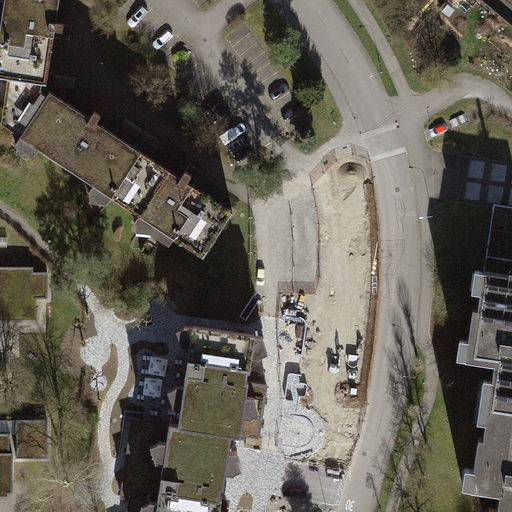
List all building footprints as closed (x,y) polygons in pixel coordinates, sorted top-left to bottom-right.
[(7,0),(0,50),(0,103),(7,107),(46,91),(59,0),(7,0)] [(147,156),(46,91),(7,107),(3,128),(116,203),(147,156)] [(202,259),(233,212),(147,156),(116,203),(202,259)] [(511,206),(492,203),(481,274),(511,278),(511,206)] [(0,314),(33,315),(33,298),(48,298),(48,272),(33,272),(33,267),(0,267),(0,314)] [(511,279),(481,274),(473,272),(457,359),(495,366),(487,409),(511,413),(511,279)] [(257,341),(188,331),(180,335),(185,347),(195,349),(189,390),(180,388),(171,393),(177,406),(186,408),(184,422),(235,430),(246,432),(247,422),(261,413),(250,394),(257,341)] [(511,511),(511,413),(487,409),(474,482),(498,486),(493,511),(511,511)] [(184,422),(174,421),(171,441),(163,440),(153,448),(159,462),(167,463),(161,503),(154,502),(145,507),(146,511),(222,511),(229,471),(238,472),(248,468),(241,450),(233,448),(235,430),(184,422)] [(0,434),(0,492),(13,492),(13,453),(10,453),(10,434),(0,434)]
